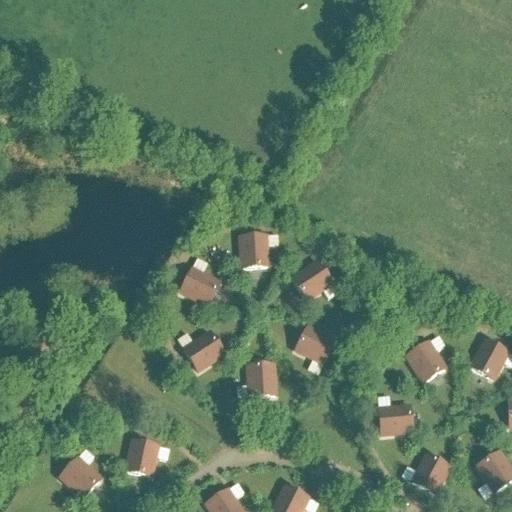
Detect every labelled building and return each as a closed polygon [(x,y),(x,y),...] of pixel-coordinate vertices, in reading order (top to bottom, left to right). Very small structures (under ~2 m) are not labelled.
[(268,252),(280,251),(279,240),(267,240),(268,252)] [(241,273),(267,272),(265,241),(239,242),(241,273)] [(202,277),(206,269),(195,264),(191,272),(202,277)] [(305,305),(331,288),(316,267),(290,284),(305,305)] [(207,311),(218,288),(191,274),(179,297),(207,311)] [(327,304),(336,297),(331,289),(321,295),(327,304)] [(322,369),(334,346),(306,332),(294,355),(322,369)] [(197,376),(223,359),(209,337),(183,354),(197,376)] [(191,347),(186,339),(176,345),(182,353),(191,347)] [(435,358),(444,352),(437,341),(428,347),(435,358)] [(264,361),(279,372),(275,377),(287,386),(297,371),(285,362),(291,354),(277,344),(264,361)] [(492,385),(507,357),(484,345),(469,372),(492,385)] [(422,387),(444,373),(427,347),(405,361),(422,387)] [(511,374),(511,373),(511,360),(509,359),(503,370),(511,374)] [(318,378),(322,370),(310,364),(306,372),(318,378)] [(248,402),(274,400),(272,369),(246,371),(248,402)] [(247,402),(247,390),(236,390),(237,402),(247,402)] [(377,413),(391,412),(390,403),(376,405),(377,413)] [(380,440),(411,437),(408,411),(377,414),(380,440)] [(150,481),(157,451),(131,446),(125,476),(150,481)] [(166,467),(169,454),(159,452),(156,465),(166,467)] [(87,471),(93,464),(83,455),(77,462),(87,471)] [(493,497),(511,484),(511,478),(498,457),(476,471),(493,497)] [(434,499),(448,472),(425,460),(411,487),(434,499)] [(82,503),(99,484),(76,463),(59,482),(82,503)] [(410,487),(415,477),(407,472),(402,482),(410,487)] [(32,477),(25,484),(51,508),(58,501),(32,477)] [(235,504),(242,499),(236,489),(228,494),(235,504)] [(483,503),(491,498),(486,489),(477,495),(483,503)] [(302,511),(307,503),(284,491),(273,511),(302,511)] [(206,511),(237,511),(227,495),(205,509),(206,511)] [(204,511),(198,500),(183,508),(185,511),(204,511)]
